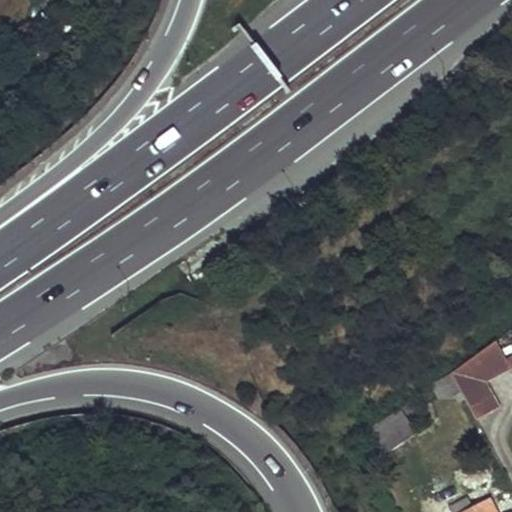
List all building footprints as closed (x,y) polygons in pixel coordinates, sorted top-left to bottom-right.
[(494,340),(448,374),(459,392),(463,399),(468,410),(493,396),(486,383),(510,370),(494,340)] [(448,374),(430,386),(437,396),(454,397),(453,396),(459,392),(448,374)] [(463,399),(459,392),(453,396),(454,397),(457,402),(463,399)] [(493,396),(468,410),(475,421),(499,408),(493,396)] [(399,407),(357,434),(374,461),(416,433),(399,407)] [(490,511),(486,503),(473,509),(468,499),(449,508),(451,511),(490,511)]
